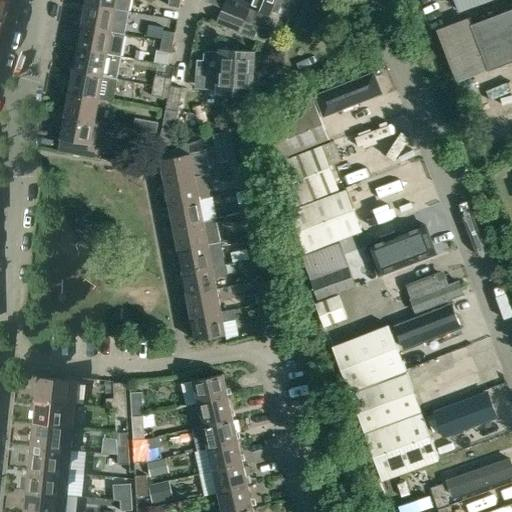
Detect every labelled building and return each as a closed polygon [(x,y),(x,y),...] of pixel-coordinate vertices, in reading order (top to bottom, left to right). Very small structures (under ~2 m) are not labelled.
[(116,0),(85,0),(85,4),(115,9),(116,0)] [(168,0),(167,6),(179,8),(180,0),(168,0)] [(270,13),(271,10),(276,11),(279,0),(206,0),(206,2),(223,9),(222,11),(244,20),(250,6),(270,13)] [(456,0),(460,9),(485,0),(456,0)] [(128,12),(115,9),(85,4),(81,26),(111,32),(124,34),(128,12)] [(511,10),(471,26),(468,18),(438,30),(459,82),(511,61),(511,10)] [(216,23),(245,35),(250,23),(233,17),(221,12),(216,23)] [(111,32),(81,26),(77,48),(107,54),(111,32)] [(161,41),(172,43),(174,33),(163,31),(161,41)] [(159,51),(170,53),(172,43),(161,41),(159,51)] [(102,76),(107,54),(77,48),(73,71),(102,76)] [(196,60),(195,70),(253,74),(254,52),(219,49),(219,52),(203,51),(202,61),(196,60)] [(147,62),(168,66),(170,54),(155,51),(149,54),(147,62)] [(251,95),(253,74),(195,70),(195,80),(201,80),(201,87),(203,90),(216,90),(216,93),(251,95)] [(68,93),(98,99),(102,76),(73,71),(68,93)] [(164,88),(166,78),(154,76),(153,86),(164,88)] [(381,99),(373,80),(319,100),(327,120),(381,99)] [(164,88),(153,86),(151,96),(162,98),(164,88)] [(169,86),(165,109),(159,143),(164,147),(172,144),(177,111),(182,88),(169,86)] [(98,99),(68,93),(64,116),(94,122),(98,99)] [(269,129),(280,158),(329,139),(313,98),(286,109),(291,120),(269,129)] [(58,151),(87,156),(102,159),(108,125),(94,122),(64,116),(58,151)] [(155,133),(157,123),(135,118),(134,129),(155,133)] [(223,130),(231,170),(242,168),(235,128),(223,130)] [(349,170),(399,154),(392,133),(342,149),(349,170)] [(333,141),(322,146),(330,165),(341,161),(333,141)] [(339,188),(330,165),(322,146),(275,164),(276,165),(292,207),(339,188)] [(160,160),(165,183),(194,177),(190,154),(160,160)] [(244,178),(242,168),(231,170),(233,180),(244,178)] [(169,206),(199,200),(209,198),(204,175),(194,177),(165,183),(169,206)] [(335,193),(324,197),(289,211),(306,253),(363,231),(346,189),(335,193)] [(169,206),(173,228),(203,223),(199,200),(169,206)] [(240,215),(251,213),(249,203),(238,205),(240,215)] [(251,213),(240,215),(242,225),(253,223),(251,213)] [(214,220),(203,223),(173,228),(178,251),(207,245),(207,244),(219,242),(215,222),(214,222),(214,220)] [(388,269),(441,246),(435,232),(382,255),(388,269)] [(178,251),(182,273),(223,265),(219,242),(207,244),(207,245),(178,251)] [(340,243),(302,257),(318,300),(355,286),(340,243)] [(247,250),(249,260),(260,258),(258,248),(247,250)] [(260,258),(249,260),(251,270),(262,268),(260,258)] [(182,273),(187,296),(216,290),(214,278),(226,276),(223,265),(182,273)] [(399,289),(406,310),(455,293),(447,272),(399,289)] [(216,290),(187,296),(191,318),(221,313),(216,290)] [(258,305),(269,303),(267,293),(255,295),(258,305)] [(315,305),(324,329),(347,320),(338,296),(315,305)] [(269,303),(258,305),(260,315),(271,313),(269,303)] [(406,352),(464,329),(455,306),(397,329),(406,352)] [(232,310),(221,313),(191,318),(196,341),(225,336),(222,322),(234,320),(232,310)] [(332,348),(350,394),(406,372),(389,326),(332,348)] [(365,435),(422,414),(406,372),(350,394),(365,435)] [(425,408),(483,387),(477,373),(420,394),(425,408)] [(222,375),(193,381),(184,383),(189,406),(198,404),(228,398),(227,395),(231,394),(229,388),(226,389),(222,375)] [(36,377),(33,401),(74,405),(76,381),(36,377)] [(114,408),(126,408),(124,383),(112,383),(113,399),(114,408)] [(228,398),(198,404),(203,427),(233,420),(232,418),(235,418),(233,409),(230,410),(228,398)] [(71,428),(74,405),(33,401),(31,423),(61,426),(61,427),(71,428)] [(131,417),(143,416),(142,406),(130,407),(131,417)] [(126,408),(114,408),(115,420),(126,419),(126,408)] [(422,415),(422,414),(365,435),(382,480),(438,459),(422,415)] [(143,416),(131,417),(132,427),(144,427),(143,416)] [(233,420),(203,427),(208,449),(238,443),(233,420)] [(31,423),(28,446),(69,451),(71,428),(61,427),(61,426),(31,423)] [(444,454),(463,448),(460,437),(440,443),(444,454)] [(144,440),(132,440),(133,451),(145,450),(144,440)] [(238,443),(208,449),(213,471),(243,465),(242,461),(245,461),(243,455),(241,456),(238,443)] [(116,445),(117,455),(128,455),(128,444),(116,445)] [(67,473),(69,451),(28,446),(26,469),(67,473)] [(129,465),(128,455),(117,455),(117,466),(129,465)] [(453,497),(511,474),(511,456),(447,481),(453,497)] [(146,464),(149,479),(165,475),(162,460),(146,464)] [(243,465),(213,471),(218,493),(248,487),(243,465)] [(24,489),(24,491),(64,496),(67,473),(26,469),(25,476),(21,476),(20,489),(24,489)] [(135,486),(147,486),(146,475),(134,476),(135,486)] [(148,485),(152,503),(166,500),(162,482),(148,485)] [(113,500),(119,501),(131,500),(130,484),(113,485),(113,500)] [(442,484),(430,488),(437,508),(449,504),(442,484)] [(147,496),(147,486),(135,486),(136,496),(147,496)] [(248,487),(218,493),(222,511),(240,511),(253,509),(252,506),(256,505),(255,499),(251,500),(248,487)] [(511,490),(462,510),(463,511),(484,511),(511,501),(511,490)] [(21,511),(62,511),(64,496),(24,491),(21,511)] [(131,500),(119,501),(120,511),(132,511),(131,500)]
